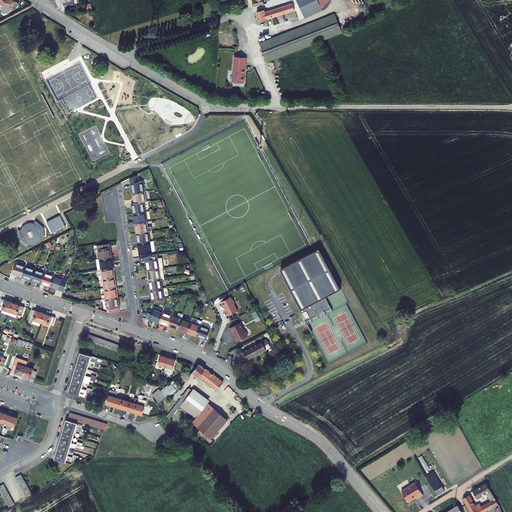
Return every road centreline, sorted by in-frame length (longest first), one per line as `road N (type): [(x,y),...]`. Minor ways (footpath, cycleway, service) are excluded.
road 1 (residential): [(39,2),(212,103),(511,107)]
road 2 (tertiary): [(130,329),(200,356),(319,439),(382,511)]
road 3 (residential): [(114,190),(130,329)]
